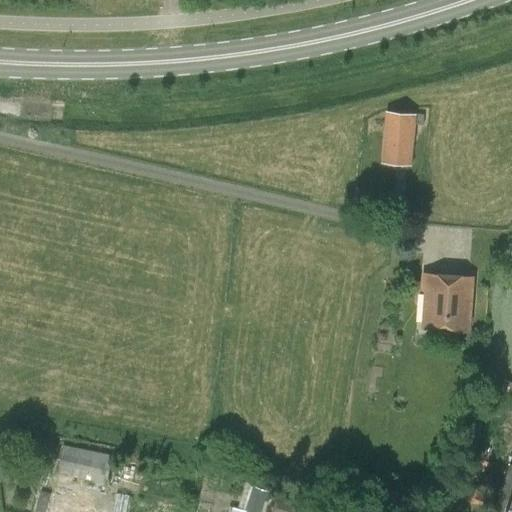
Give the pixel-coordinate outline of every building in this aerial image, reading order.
[(413,165),(417,114),(386,111),(382,162),(413,165)] [(428,274),(424,327),(469,330),(473,277),(428,274)] [(57,473),(107,483),(113,455),(63,445),(57,473)] [(511,511),(511,465),(497,511),(511,511)] [(245,509),(252,511),(261,511),(269,492),(253,486),(245,509)] [(90,511),(49,503),(47,511),(90,511)]
